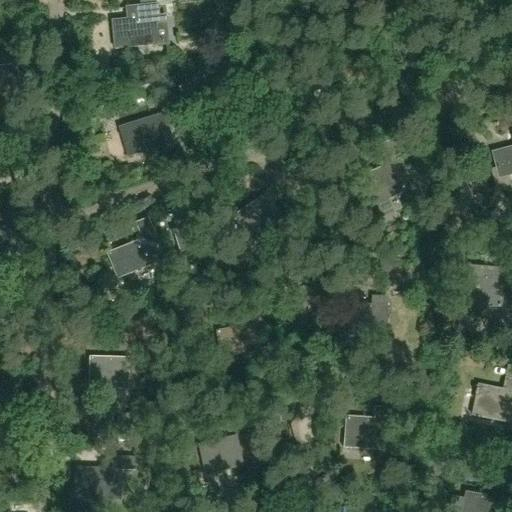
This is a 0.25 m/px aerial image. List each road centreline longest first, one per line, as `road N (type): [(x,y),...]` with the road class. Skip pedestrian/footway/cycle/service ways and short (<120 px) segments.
road 1 (track): [(48,511),(56,0)]
road 2 (track): [(511,79),(54,217)]
